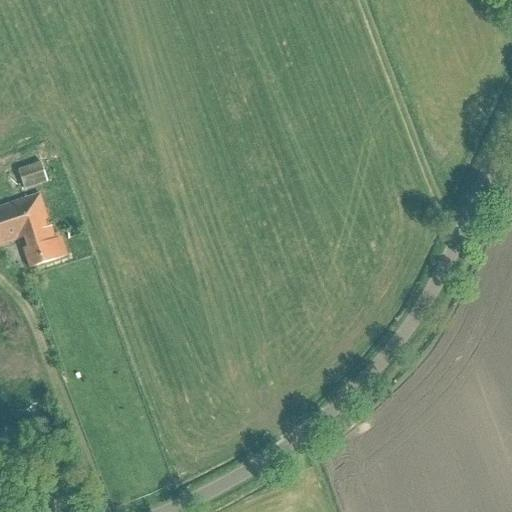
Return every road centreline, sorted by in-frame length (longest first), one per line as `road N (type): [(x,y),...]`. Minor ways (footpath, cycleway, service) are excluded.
road 1 (unclassified): [(159,511),(242,477),(388,357),(454,246),(511,120)]
road 2 (track): [(454,246),(360,0)]
road 3 (track): [(99,511),(11,263)]
